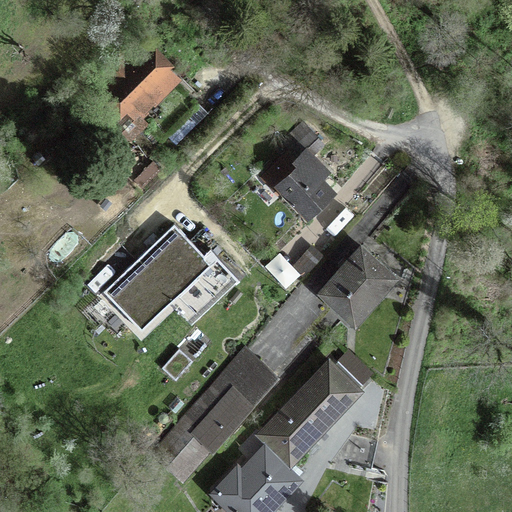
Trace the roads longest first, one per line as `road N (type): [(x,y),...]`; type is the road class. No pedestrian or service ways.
road 1 (residential): [(193,0),(257,57),(340,115),(406,144),(442,179),(405,398),(399,511)]
road 2 (track): [(376,0),(403,42),(436,136),(442,179)]
